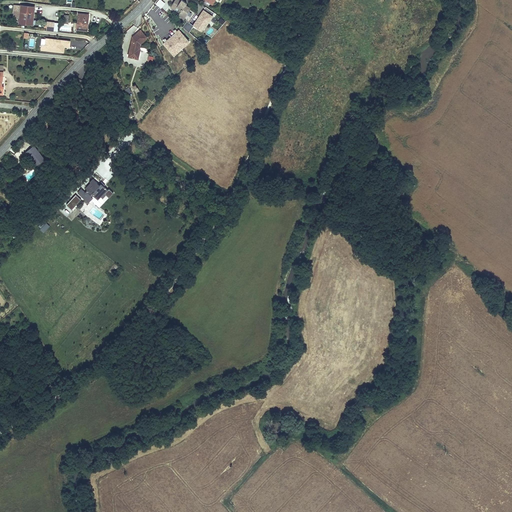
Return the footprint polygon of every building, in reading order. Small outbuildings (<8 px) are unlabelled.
[(161,0),(158,0),(156,4),(162,8),(166,2),(161,0)] [(180,12),(185,16),(191,8),(186,5),(187,3),(182,0),(174,0),(170,6),(175,9),(177,6),(182,8),(180,12)] [(34,7),(14,5),(13,10),(20,11),(18,23),(33,25),(34,7)] [(214,16),(204,9),(193,25),(203,32),(214,16)] [(89,16),(79,14),(77,31),(87,32),(89,16)] [(189,32),(193,25),(187,21),(182,28),(189,32)] [(55,22),(45,22),(44,28),(47,28),(46,31),(57,32),(58,23),(55,23),(55,22)] [(179,29),(163,43),(174,56),(191,42),(179,29)] [(133,38),(126,57),(136,59),(140,48),(138,48),(139,45),(146,38),(140,31),(133,38)] [(46,37),(45,45),(42,44),(41,51),(64,53),(65,47),(70,48),(71,40),(46,37)] [(28,155),(37,166),(45,160),(34,146),(30,150),(32,152),(28,155)] [(49,158),(53,154),(50,149),(45,154),(47,156),(49,158)] [(81,198),(82,197),(90,204),(94,200),(93,199),(95,197),(99,201),(102,198),(103,199),(107,196),(105,194),(109,191),(104,186),(101,190),(98,188),(100,185),(94,179),(91,182),(92,182),(86,188),(92,194),(90,195),(82,187),(79,190),(76,193),(81,198)] [(81,200),(76,195),(67,205),(72,210),(81,200)] [(59,209),(66,215),(71,209),(65,203),(59,209)] [(50,226),(47,223),(41,230),(44,233),(50,226)]
